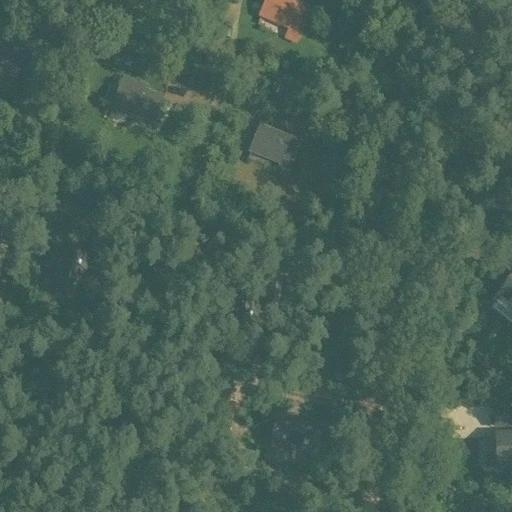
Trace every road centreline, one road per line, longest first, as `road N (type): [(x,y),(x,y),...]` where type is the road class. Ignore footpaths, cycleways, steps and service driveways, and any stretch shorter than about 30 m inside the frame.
road 1 (track): [(366,511),(413,0)]
road 2 (track): [(0,188),(387,307)]
road 3 (track): [(193,64),(214,90),(180,244)]
road 4 (track): [(35,511),(69,497),(213,479)]
road 5 (track): [(511,381),(382,361)]
